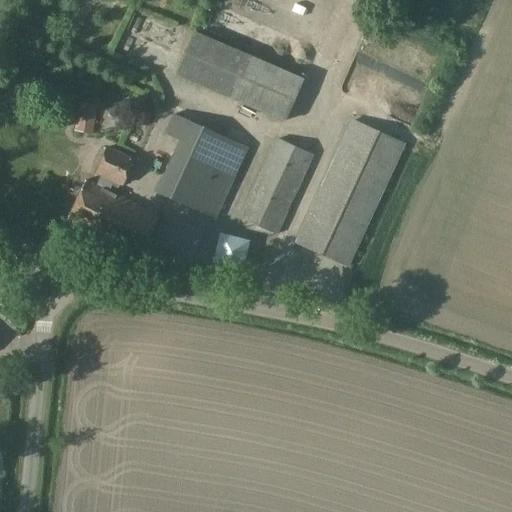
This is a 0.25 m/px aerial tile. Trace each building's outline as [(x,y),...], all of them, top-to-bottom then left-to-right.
[(194,32),(175,76),(285,123),(303,79),(194,32)] [(29,59),(44,54),(39,41),(24,46),(29,59)] [(54,76),(71,74),(69,58),(52,60),(54,76)] [(72,131),(93,131),(94,103),(73,103),(72,131)] [(215,219),(248,147),(173,114),(164,134),(179,141),(156,192),(215,219)] [(351,119),(294,243),(348,268),(405,143),(351,119)] [(276,138),(239,218),(276,236),(313,155),(276,138)] [(100,176),(95,186),(85,181),(63,227),(137,262),(158,216),(108,192),(111,186),(117,189),(119,185),(121,186),(134,159),(107,147),(95,174),(100,176)] [(219,233),(212,263),(242,271),(249,241),(219,233)]
